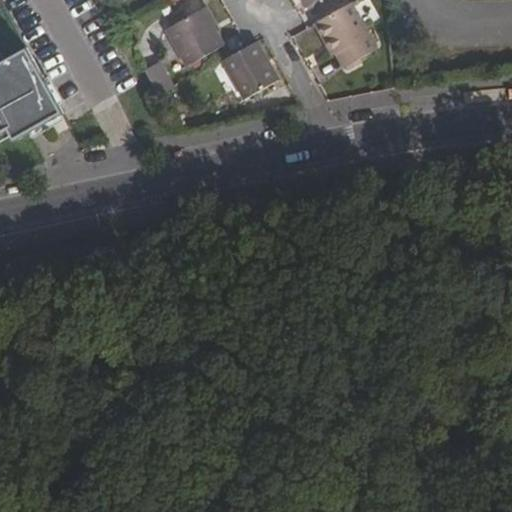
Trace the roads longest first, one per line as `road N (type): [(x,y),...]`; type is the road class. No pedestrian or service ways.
road 1 (tertiary): [(0,213),(332,138)]
road 2 (tertiary): [(332,138),(511,113)]
road 3 (residential): [(247,0),(332,138)]
